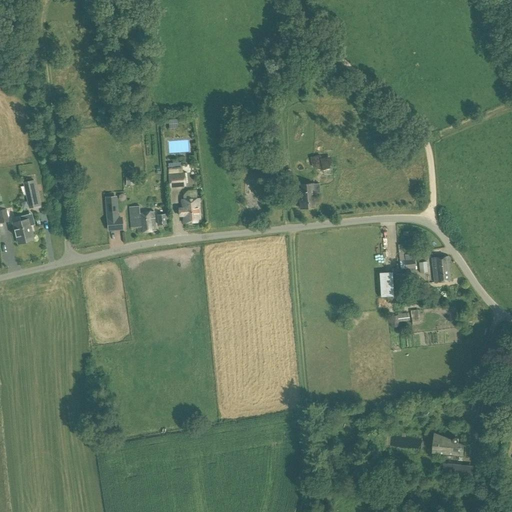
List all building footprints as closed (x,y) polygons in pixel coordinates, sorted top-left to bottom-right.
[(319,155),(310,158),(312,169),(322,170),(322,171),(332,168),(330,157),(321,159),(319,155)] [(276,163),(263,164),(265,187),(265,191),(278,190),(276,163)] [(188,173),(170,175),(171,186),(186,185),(186,182),(188,182),(188,173)] [(134,175),(125,176),(126,186),(134,185),(134,175)] [(33,180),(22,183),(28,209),(40,207),(33,180)] [(319,184),(313,185),(313,183),(298,184),(300,208),(315,207),(314,194),(320,193),(319,184)] [(199,199),(182,200),(183,209),(179,209),(180,215),(184,215),(184,223),(200,222),(199,199)] [(154,211),(139,213),(139,206),(130,207),(130,215),(131,228),(138,227),(138,233),(156,231),(154,211)] [(6,209),(0,210),(0,222),(9,221),(6,209)] [(159,225),(166,224),(165,214),(158,215),(159,225)] [(122,218),(111,219),(107,219),(107,231),(123,229),(122,218)] [(29,219),(26,220),(13,223),(18,244),(34,240),(29,219)] [(435,283),(452,281),(449,256),(432,258),(435,283)] [(414,259),(402,261),(402,269),(405,269),(406,277),(407,277),(408,280),(408,283),(417,282),(414,259)] [(426,262),(419,263),(420,273),(427,272),(426,262)] [(386,295),(392,295),(391,273),(384,274),(379,274),(380,295),(386,295)] [(404,274),(394,274),(394,281),(395,281),(395,288),(400,288),(400,281),(405,281),(404,274)] [(420,324),(418,310),(410,311),(412,325),(420,324)] [(459,443),(459,440),(457,438),(456,438),(454,439),(453,440),(438,434),(438,437),(437,444),(436,444),(435,453),(438,453),(437,455),(454,456),(454,454),(463,455),(464,445),(459,443)] [(448,464),(447,473),(460,475),(461,466),(448,464)]
